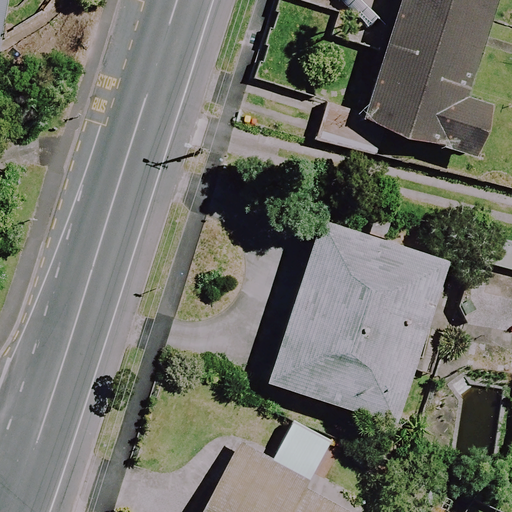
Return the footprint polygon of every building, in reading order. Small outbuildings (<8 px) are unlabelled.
[(326,102),(313,142),(347,153),(355,129),(474,166),(490,113),(458,103),(489,0),(393,0),(359,112),(326,102)] [(407,377),(428,383),(452,305),(432,299),(442,266),(315,226),(290,308),(283,306),(257,387),(391,429),(407,377)] [(511,247),(494,244),(489,273),(511,277),(511,247)] [(511,299),(484,292),(467,356),(511,368),(511,299)] [(287,478),(232,449),(199,511),(348,511),(355,500),(293,467),(287,478)]
